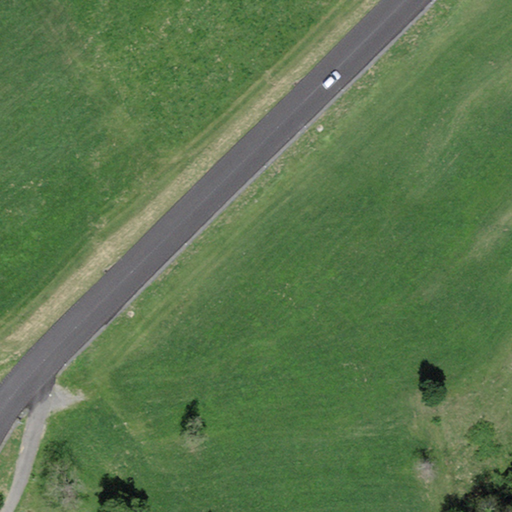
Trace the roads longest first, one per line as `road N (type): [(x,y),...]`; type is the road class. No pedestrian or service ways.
road 1 (secondary): [(34,367),(402,0)]
road 2 (unclassified): [(7,511),(37,419),(34,367)]
